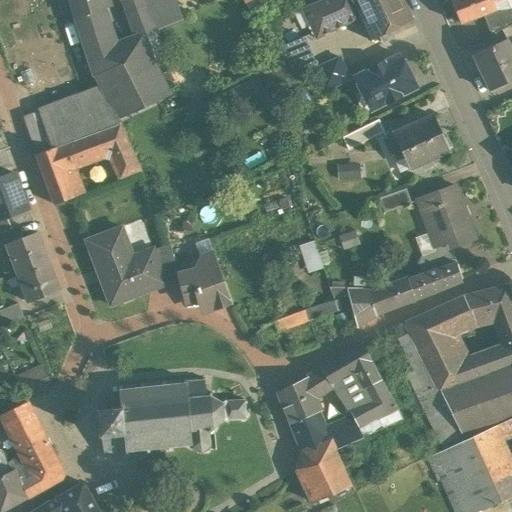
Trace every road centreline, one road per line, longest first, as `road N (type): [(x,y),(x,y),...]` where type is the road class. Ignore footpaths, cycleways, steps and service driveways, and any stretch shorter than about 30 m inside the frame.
road 1 (residential): [(92,341),(165,316),(223,322),(239,332),(265,379),(511,271)]
road 2 (residential): [(421,0),(511,211)]
road 3 (residential): [(22,147),(92,341)]
road 4 (residential): [(93,472),(56,441),(53,411),(92,341)]
